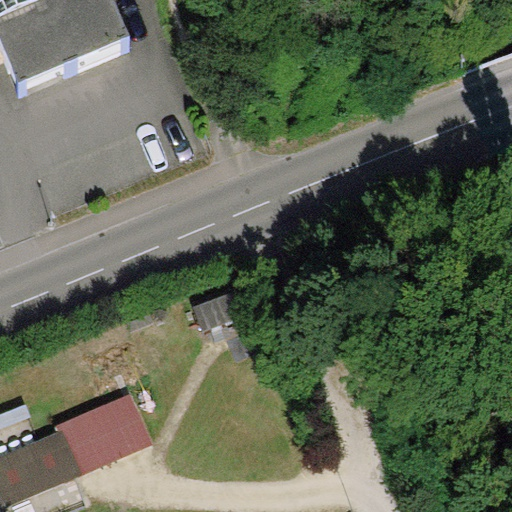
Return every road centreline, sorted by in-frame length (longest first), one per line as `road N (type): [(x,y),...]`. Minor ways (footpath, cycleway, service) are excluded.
road 1 (tertiary): [(0,311),(511,106)]
road 2 (track): [(375,511),(246,211)]
